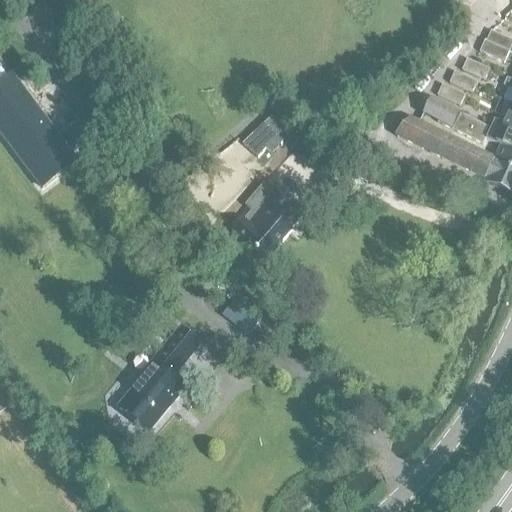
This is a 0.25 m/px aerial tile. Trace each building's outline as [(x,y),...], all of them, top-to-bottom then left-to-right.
[(487,43),(509,53),(511,46),(511,42),(492,34),(487,43)] [(509,53),(487,43),(487,44),(486,43),(481,54),(504,64),(509,53)] [(490,72),(476,65),(468,61),(462,72),(485,83),(490,72)] [(455,74),(453,79),(450,85),(472,95),(477,84),(455,74)] [(12,75),(0,84),(0,132),(43,190),(78,163),(12,75)] [(443,88),(438,99),(461,109),(465,98),(443,88)] [(461,115),(437,102),(432,100),(424,116),(453,131),(453,132),(484,147),(491,131),(461,116),(461,115)] [(273,117),(244,146),(258,160),(267,151),(271,155),(291,135),(273,117)] [(497,160),(419,124),(412,121),(395,139),(486,181),(485,184),(511,196),(511,152),(502,148),(497,160)] [(511,152),(511,129),(507,127),(498,146),(502,148),(511,152)] [(267,262),(302,221),(284,205),(283,206),(262,189),(247,206),(254,212),(235,234),(267,262)] [(184,277),(196,287),(200,284),(210,293),(220,282),(198,263),(184,277)] [(149,433),(150,433),(188,388),(175,377),(202,344),(183,329),(144,376),(147,378),(121,409),(149,433)]
